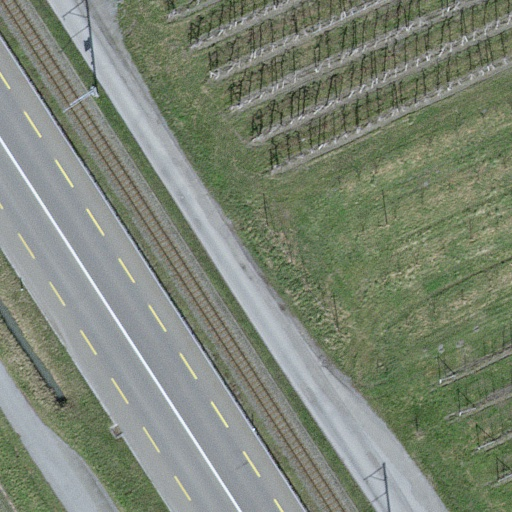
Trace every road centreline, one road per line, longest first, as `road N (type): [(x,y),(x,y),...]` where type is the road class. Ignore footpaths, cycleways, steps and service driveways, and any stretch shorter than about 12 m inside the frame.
road 1 (unclassified): [(403,511),(72,0)]
road 2 (primary): [(0,135),(243,511)]
road 3 (unclassified): [(0,381),(84,511)]
